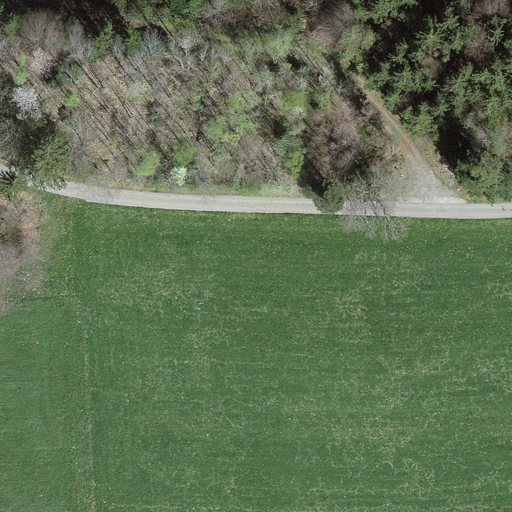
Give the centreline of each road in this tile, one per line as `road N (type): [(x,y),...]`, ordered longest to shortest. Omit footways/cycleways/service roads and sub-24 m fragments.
road 1 (unclassified): [(511,214),(203,209),(0,171)]
road 2 (track): [(441,216),(425,167),(325,61),(44,0)]
